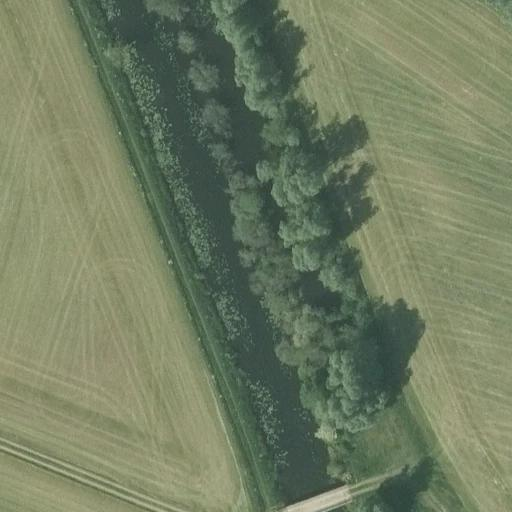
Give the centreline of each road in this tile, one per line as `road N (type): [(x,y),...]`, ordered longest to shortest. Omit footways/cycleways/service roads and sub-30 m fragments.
road 1 (track): [(80,0),(261,511)]
road 2 (track): [(0,442),(177,511)]
road 3 (track): [(289,511),(353,488),(411,489),(447,511)]
